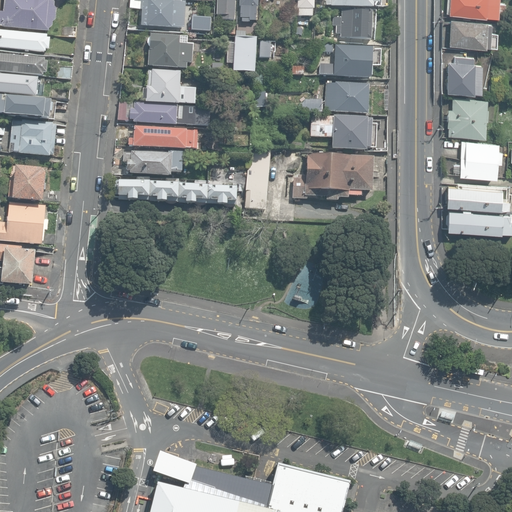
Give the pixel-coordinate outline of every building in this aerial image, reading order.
[(58,0),(6,0),(6,10),(0,11),(0,27),(54,33),(58,0)] [(186,1),(176,0),(141,0),(140,25),(184,28),(186,1)] [(230,0),(212,0),(211,17),(230,19),(230,0)] [(253,0),(234,0),(233,21),(252,21),(253,0)] [(313,0),(295,0),(296,13),(313,14),(313,0)] [(379,0),(328,0),(328,6),(372,9),(372,4),(379,4),(379,0)] [(496,0),(448,0),(448,15),(496,17),(496,0)] [(375,12),(342,10),(342,17),(333,18),(333,26),(337,27),(337,33),(341,38),(375,41),(375,12)] [(211,19),(192,18),(191,31),(210,32),(211,19)] [(494,21),(449,19),(448,47),(494,48),(494,21)] [(0,47),(50,53),(50,36),(0,29),(0,47)] [(180,35),(150,33),(148,66),(191,69),(192,44),(180,43),(180,35)] [(257,37),(235,36),(232,70),(254,72),(257,37)] [(373,47),(335,45),(335,77),(372,79),(373,47)] [(49,59),(0,54),(0,71),(48,77),(49,59)] [(474,56),(453,55),(453,61),(449,61),(446,90),(480,92),(481,62),(474,62),(474,56)] [(180,72),(150,71),(150,88),(144,87),(143,103),(195,105),(196,88),(179,87),(180,72)] [(41,78),(0,73),(0,92),(40,98),(41,78)] [(372,85),(326,83),(327,112),(372,115),(372,85)] [(487,96),(450,95),(448,134),(486,136),(487,96)] [(54,100),(0,96),(0,114),(52,119),(54,100)] [(209,107),(135,103),(134,109),(130,109),(130,118),(134,118),(134,121),(208,126),(209,107)] [(373,118),(311,116),(312,135),(333,137),(332,148),(372,151),(373,118)] [(57,127),(13,125),(10,152),(55,156),(57,127)] [(197,129),(133,125),(132,137),(128,137),(127,145),(195,149),(197,129)] [(499,141),(462,139),(460,175),(497,177),(499,141)] [(181,154),(123,149),(122,161),(127,161),(126,175),(169,178),(170,171),(179,172),(181,154)] [(372,191),(373,158),(308,156),(307,177),(292,176),(291,201),(337,203),(336,197),(361,198),(361,191),(372,191)] [(48,170),(15,165),(12,198),(46,202),(48,170)] [(149,181),(114,179),(113,198),(148,200),(149,181)] [(177,183),(149,181),(148,200),(176,202),(177,183)] [(507,185),(449,181),(447,202),(506,206),(507,185)] [(205,184),(177,183),(176,202),(205,204),(205,184)] [(234,185),(205,184),(205,204),(234,204),(234,185)] [(48,205),(12,201),(9,222),(0,222),(0,223),(0,240),(44,245),(48,205)] [(511,211),(450,207),(448,228),(511,232),(511,211)] [(23,246),(0,244),(0,252),(0,261),(5,262),(3,283),(33,287),(38,252),(23,251),(23,246)] [(343,511),(349,487),(280,468),(273,486),(165,458),(163,468),(150,511),(343,511)]
